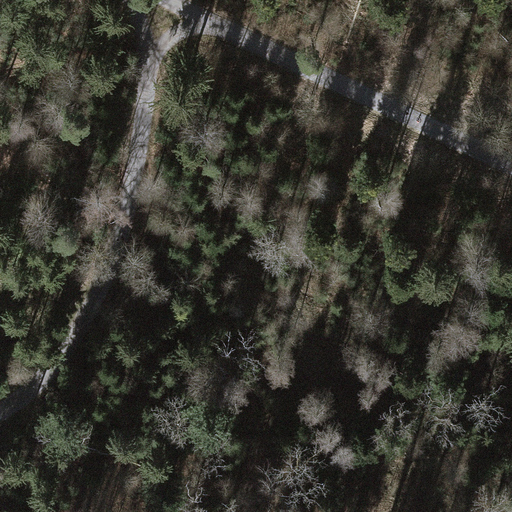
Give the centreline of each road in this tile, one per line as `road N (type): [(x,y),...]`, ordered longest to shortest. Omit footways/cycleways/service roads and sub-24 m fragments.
road 1 (track): [(0,410),(49,365),(103,272),(122,217),(156,0)]
road 2 (track): [(511,163),(158,0)]
